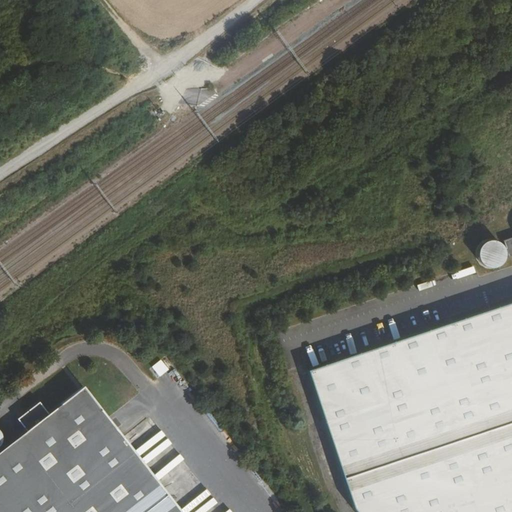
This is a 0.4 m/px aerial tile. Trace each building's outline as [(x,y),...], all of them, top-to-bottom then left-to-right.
[(511,237),(502,242),(508,253),(511,250),(511,237)] [(482,238),(474,261),(496,269),(505,246),(482,238)] [(511,511),(511,301),(302,367),(307,380),(347,504),(353,511),(511,511)] [(420,312),(423,324),(429,322),(425,310),(420,312)] [(156,377),(167,372),(162,360),(150,366),(156,377)] [(180,387),(192,401),(196,397),(184,384),(180,387)] [(0,511),(180,511),(147,469),(82,385),(46,412),(38,400),(15,418),(25,429),(0,448),(0,511)]
